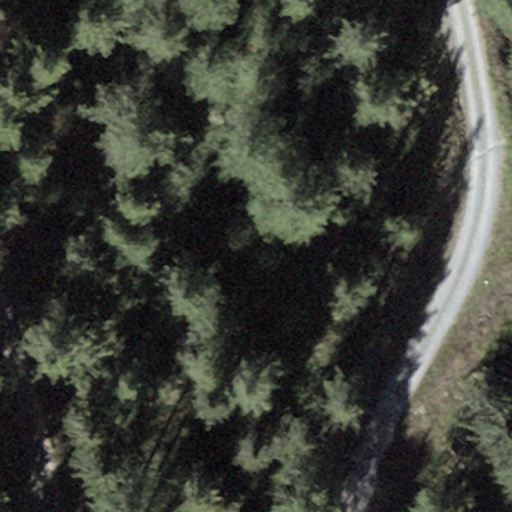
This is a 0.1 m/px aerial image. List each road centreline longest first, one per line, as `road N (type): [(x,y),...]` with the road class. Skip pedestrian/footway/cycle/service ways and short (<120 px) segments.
road 1 (track): [(473,0),(492,152),(370,511)]
road 2 (track): [(0,306),(38,404),(64,511)]
